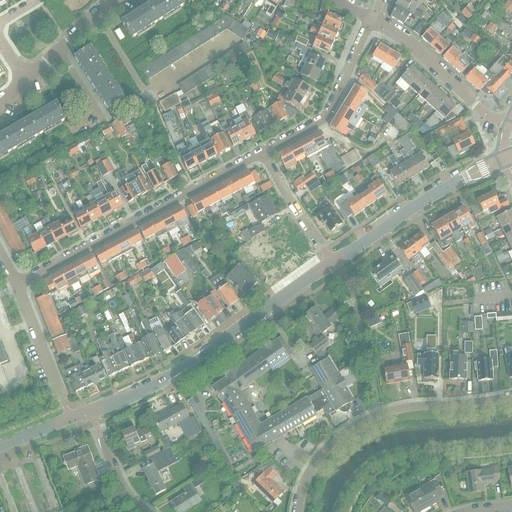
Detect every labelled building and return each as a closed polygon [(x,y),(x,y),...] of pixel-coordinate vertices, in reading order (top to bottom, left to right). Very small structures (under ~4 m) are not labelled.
[(181,0),(156,0),(148,5),(158,21),(185,5),(181,0)] [(269,0),(273,3),(269,10),(272,13),(280,0),(269,0)] [(290,9),(293,0),(286,0),(284,6),(290,9)] [(395,5),(396,6),(410,13),(416,16),(420,19),(423,14),(415,10),(418,5),(409,0),(397,0),(395,5)] [(224,3),(220,8),(225,11),(228,6),(224,3)] [(477,11),(469,4),(467,7),(461,12),(468,19),(474,14),(477,11)] [(132,38),(150,27),(158,21),(148,5),(122,22),(132,38)] [(410,13),(396,6),(390,17),(403,25),(408,17),(414,21),(416,16),(410,13)] [(326,15),(322,24),(338,30),(338,29),(340,30),(342,25),(340,24),(343,19),(333,15),(334,14),(320,7),(319,11),(326,15)] [(442,12),(436,19),(445,27),(446,26),(450,22),(451,21),(442,12)] [(227,15),(213,24),(220,34),(227,30),(227,15)] [(238,23),(227,15),(227,30),(232,33),(238,23)] [(466,21),(460,15),(453,22),(458,28),(466,21)] [(245,20),(241,25),(243,26),(248,29),(251,24),(245,20)] [(419,36),(428,25),(422,20),(413,31),(419,36)] [(238,23),(232,33),(237,36),(243,26),(241,25),(238,23)] [(213,24),(208,27),(215,37),(220,34),(213,24)] [(309,31),(317,35),(333,42),(338,30),(322,24),(319,30),(311,26),(309,31)] [(243,26),(237,36),(242,40),(244,36),(248,30),(248,29),(243,26)] [(208,27),(203,30),(210,41),(215,37),(208,27)] [(124,37),(119,28),(114,30),(120,39),(124,37)] [(279,33),(269,28),(265,35),(275,40),(279,33)] [(471,32),(464,28),(460,34),(466,38),(471,32)] [(248,30),(244,36),(252,41),(257,34),(249,29),(248,30)] [(421,38),(431,46),(439,38),(429,29),(421,38)] [(203,30),(198,34),(204,44),(210,41),(203,30)] [(198,34),(193,37),(199,47),(204,44),(198,34)] [(333,42),(317,35),(311,47),(328,54),(333,42)] [(308,41),(298,36),(295,41),(298,43),(312,49),(306,46),(308,41)] [(193,37),(188,40),(194,51),(199,47),(193,37)] [(439,38),(431,46),(440,55),(444,51),(445,50),(450,45),(450,42),(447,40),(445,40),(444,42),(439,38)] [(188,40),(182,43),(189,54),(194,51),(188,40)] [(245,41),(238,46),(245,56),(252,52),(245,41)] [(182,43),(177,47),(184,57),(189,54),(182,43)] [(312,49),(298,43),(296,48),(301,50),(299,54),(308,58),(306,64),(300,61),(300,62),(305,64),(320,71),(325,60),(310,54),(312,49)] [(371,46),(364,59),(369,62),(372,56),(382,63),(390,51),(379,44),(376,49),(371,46)] [(238,46),(233,49),(240,59),(245,56),(238,46)] [(74,57),(80,66),(91,83),(107,73),(90,47),(74,57)] [(177,47),(172,50),(179,60),(184,57),(177,47)] [(443,57),(452,66),(461,55),(452,47),(443,57)] [(233,49),(228,52),(235,62),(240,59),(233,49)] [(172,50),(167,53),(173,64),(179,60),(172,50)] [(390,51),(382,63),(393,69),(400,57),(390,51)] [(228,52),(223,55),(230,66),(235,62),(228,52)] [(167,53),(162,56),(168,67),(173,64),(167,53)] [(223,55),(218,59),(225,69),(230,66),(223,55)] [(461,55),(452,66),(461,74),(469,65),(463,60),(465,58),(461,55)] [(162,56),(157,60),(163,70),(168,67),(162,56)] [(511,63),(504,56),(489,72),(502,84),(510,75),(511,71),(511,63)] [(218,59),(213,62),(220,72),(225,69),(218,59)] [(157,60),(152,63),(158,73),(163,70),(157,60)] [(213,62),(208,65),(214,76),(220,72),(213,62)] [(305,64),(300,62),(298,66),(303,68),(300,75),(315,82),(320,71),(305,64)] [(152,63),(147,66),(153,77),(158,73),(152,63)] [(479,63),(474,69),(465,78),(479,91),(480,90),(486,95),(492,95),(502,84),(489,72),(479,63)] [(208,65),(202,69),(209,79),(214,76),(208,65)] [(153,77),(147,66),(142,69),(148,80),(153,77)] [(400,78),(409,86),(420,75),(411,66),(408,70),(407,70),(405,72),(406,72),(400,78)] [(202,69),(197,72),(204,82),(209,79),(202,69)] [(197,72),(192,75),(199,85),(204,82),(197,72)] [(107,73),(91,83),(108,109),(124,99),(107,73)] [(371,81),(363,74),(359,78),(367,86),(371,81)] [(192,75),(187,78),(194,89),(199,85),(192,75)] [(272,80),(290,91),(308,101),(312,94),(309,92),(310,89),(291,78),(289,83),(287,82),(287,83),(284,81),(285,80),(275,75),(272,80)] [(420,75),(409,86),(418,95),(429,83),(420,75)] [(264,88),(260,77),(254,79),(258,90),(264,88)] [(187,78),(182,82),(189,92),(194,89),(187,78)] [(371,81),(367,86),(377,95),(385,86),(380,82),(376,86),(371,81)] [(189,92),(182,82),(177,85),(181,90),(177,92),(180,98),(189,92)] [(429,83),(418,95),(427,103),(438,91),(429,83)] [(355,85),(348,95),(360,103),(367,92),(355,85)] [(385,86),(377,95),(382,100),(390,91),(385,86)] [(303,109),(308,101),(290,91),(286,98),(279,94),(277,99),(281,101),(283,103),(284,101),(298,110),(300,107),(303,109)] [(438,91),(427,103),(436,110),(446,99),(438,91)] [(176,93),(170,96),(176,106),(181,103),(176,93)] [(348,95),(342,106),(354,113),(360,103),(348,95)] [(170,96),(165,99),(170,108),(176,106),(170,96)] [(170,108),(165,99),(160,102),(165,111),(170,108)] [(446,99),(436,110),(445,119),(446,122),(455,117),(451,113),(453,111),(452,111),(455,107),(446,99)] [(243,104),(246,111),(251,118),(252,118),(260,132),(270,126),(268,123),(276,119),(270,108),(258,114),(250,100),(243,104)] [(269,107),(270,108),(276,119),(278,122),(297,112),(283,103),(281,101),(269,107)] [(56,103),(29,119),(38,135),(65,119),(56,103)] [(388,105),(384,109),(388,113),(385,116),(390,121),(393,118),(397,113),(388,105)] [(342,106),(336,116),(348,123),(354,127),(361,117),(354,113),(342,106)] [(243,121),(236,125),(244,140),(255,134),(247,121),(251,119),(251,118),(246,111),(239,115),(243,121)] [(390,121),(388,122),(393,127),(401,117),(397,113),(393,118),(390,121)] [(348,123),(336,116),(329,126),(341,134),(345,127),(352,131),(354,127),(348,123)] [(401,117),(393,127),(397,130),(405,121),(401,117)] [(460,117),(445,125),(448,130),(458,126),(462,134),(467,131),(460,117)] [(29,119),(2,134),(12,150),(38,135),(29,119)] [(115,122),(113,123),(111,124),(118,135),(119,134),(121,138),(128,134),(120,119),(115,122)] [(207,121),(201,124),(205,132),(206,131),(219,154),(229,148),(221,133),(215,136),(211,128),(207,121)] [(405,121),(397,130),(401,134),(411,126),(405,121)] [(244,140),(236,125),(229,129),(225,122),(221,124),(233,146),(244,140)] [(423,124),(419,129),(422,132),(423,133),(431,129),(424,123),(423,124)] [(118,135),(111,124),(101,130),(104,136),(112,132),(115,137),(118,135)] [(205,141),(198,144),(207,160),(217,154),(209,139),(205,132),(201,124),(197,126),(205,141)] [(320,131),(309,137),(317,152),(328,146),(320,131)] [(468,150),(467,148),(474,144),(467,131),(462,134),(462,135),(459,137),(458,136),(452,140),(454,145),(447,148),(452,158),(468,150)] [(2,134),(0,135),(0,156),(12,150),(2,134)] [(188,137),(184,139),(188,147),(189,150),(197,165),(207,160),(198,144),(192,148),(188,137)] [(309,137),(299,142),(305,154),(307,157),(317,152),(309,137)] [(184,139),(180,141),(184,152),(179,155),(187,171),(197,165),(189,150),(188,147),(184,139)] [(299,142),(288,148),(294,159),(305,154),(299,142)] [(76,144),(66,149),(69,156),(79,150),(76,144)] [(408,147),(404,149),(410,160),(418,173),(429,167),(425,160),(426,159),(423,154),(422,155),(421,153),(414,157),(408,147)] [(277,154),(284,165),(286,170),(297,164),(294,159),(288,148),(277,154)] [(406,162),(400,166),(408,180),(418,173),(410,160),(404,149),(399,152),(406,162)] [(355,150),(350,152),(356,162),(360,159),(355,150)] [(350,152),(345,155),(351,164),(356,162),(350,152)] [(379,164),(373,154),(367,158),(373,168),(379,164)] [(351,164),(345,155),(341,158),(346,167),(351,164)] [(408,180),(400,166),(394,155),(389,158),(396,168),(390,172),(391,174),(389,175),(392,179),(393,179),(398,186),(408,180)] [(168,181),(178,175),(171,162),(163,167),(162,165),(164,164),(161,157),(156,160),(168,181)] [(108,159),(102,162),(108,173),(114,170),(108,159)] [(102,162),(96,165),(102,176),(108,173),(102,162)] [(153,189),(164,183),(156,169),(150,172),(145,164),(141,167),(153,189)] [(76,169),(68,173),(71,179),(79,175),(76,169)] [(122,170),(115,174),(122,187),(120,189),(127,203),(138,197),(137,196),(131,185),(122,170)] [(139,170),(127,177),(131,184),(131,185),(137,196),(140,195),(141,196),(150,190),(139,170)] [(248,170),(236,176),(243,188),(246,194),(254,189),(251,183),(254,182),(255,184),(261,181),(255,170),(250,173),(248,170)] [(313,173),(305,179),(308,183),(316,178),(313,173)] [(358,174),(354,177),(358,183),(362,180),(358,174)] [(33,175),(25,180),(28,186),(36,181),(33,175)] [(369,190),(376,200),(387,193),(375,175),(370,178),(373,183),(367,187),(369,190)] [(236,176),(225,182),(231,194),(243,188),(236,176)] [(293,182),(295,185),(298,190),(305,185),(308,183),(305,179),(304,179),(303,176),(293,182)] [(316,178),(308,183),(305,185),(310,192),(321,184),(316,178)] [(100,181),(97,183),(99,188),(100,190),(104,197),(112,211),(123,205),(115,191),(108,195),(104,188),(100,181)] [(263,192),(273,187),(270,181),(260,187),(263,192)] [(225,182),(213,189),(220,200),(231,194),(225,182)] [(99,188),(89,193),(90,195),(94,202),(102,217),(112,211),(104,197),(100,190),(99,188)] [(213,189),(202,195),(208,207),(220,200),(213,189)] [(369,190),(359,196),(366,207),(376,200),(369,190)] [(493,192),(488,194),(476,199),(482,211),(490,208),(492,212),(508,205),(505,198),(497,202),(493,192)] [(90,205),(83,208),(91,223),(102,217),(94,202),(90,195),(86,197),(90,205)] [(215,219),(208,207),(202,195),(190,201),(192,204),(187,207),(192,217),(198,214),(197,213),(204,209),(211,221),(215,219)] [(259,223),(277,213),(267,195),(249,205),(259,223)] [(366,207),(359,196),(354,200),(352,198),(345,203),(352,214),(353,216),(366,207)] [(319,205),(323,211),(316,216),(320,222),(322,220),(330,232),(342,223),(330,206),(326,200),(324,200),(319,203),(319,205)] [(79,210),(72,214),(80,228),(91,223),(83,208),(80,201),(76,203),(79,210)] [(352,214),(345,203),(343,201),(337,205),(346,218),(352,214)] [(181,206),(170,212),(178,227),(183,224),(180,220),(187,217),(181,206)] [(463,206),(452,213),(461,228),(463,231),(464,233),(475,227),(463,206)] [(496,217),(501,228),(511,223),(511,212),(511,210),(496,217)] [(58,212),(54,215),(58,222),(66,236),(77,230),(69,216),(62,220),(58,212)] [(170,212),(160,217),(167,232),(178,227),(170,212)] [(452,213),(442,219),(451,234),(450,234),(455,242),(461,239),(461,236),(459,233),(463,231),(461,228),(452,213)] [(7,215),(0,219),(0,225),(10,221),(7,215)] [(26,217),(13,223),(18,232),(22,230),(26,239),(34,253),(45,248),(37,233),(33,226),(32,224),(30,225),(26,217)] [(160,217),(149,223),(155,234),(157,238),(167,232),(160,217)] [(48,218),(44,220),(56,242),(66,236),(58,222),(52,225),(48,218)] [(442,219),(431,225),(440,240),(438,241),(441,247),(444,248),(448,245),(444,238),(450,234),(451,234),(442,219)] [(40,223),(34,226),(37,233),(45,248),(56,242),(44,220),(40,222),(40,223)] [(10,221),(0,225),(0,227),(2,232),(13,226),(10,221)] [(155,234),(149,223),(139,229),(144,240),(155,234)] [(511,223),(501,228),(506,239),(511,236),(511,223)] [(261,224),(248,232),(246,229),(241,232),(247,242),(252,239),(251,238),(265,230),(261,224)] [(13,226),(2,232),(5,237),(16,231),(13,226)] [(136,230),(125,236),(131,247),(142,241),(136,230)] [(16,231),(5,237),(8,242),(19,236),(16,231)] [(420,232),(410,239),(418,252),(421,256),(432,248),(420,232)] [(481,245),(487,243),(482,232),(476,235),(481,245)] [(19,236),(8,242),(11,247),(22,242),(19,236)] [(125,236),(115,241),(122,255),(133,249),(131,247),(125,236)] [(407,260),(409,263),(413,260),(414,263),(422,257),(423,258),(418,252),(410,239),(403,244),(403,243),(397,247),(407,260)] [(115,241),(104,247),(112,261),(122,255),(115,241)] [(434,241),(429,245),(437,256),(447,270),(452,267),(449,262),(442,252),(434,241)] [(22,242),(11,247),(14,253),(24,247),(22,242)] [(200,246),(197,242),(184,249),(189,255),(200,246)] [(24,247),(14,253),(16,258),(27,252),(24,247)] [(112,261),(104,247),(94,253),(100,264),(107,260),(108,263),(112,261)] [(164,261),(175,278),(185,271),(180,263),(189,257),(184,249),(173,254),(164,261)] [(442,252),(449,262),(454,258),(447,249),(442,252)] [(370,272),(377,283),(380,287),(399,273),(398,272),(403,268),(392,252),(382,260),(384,262),(370,272)] [(503,254),(496,257),(498,261),(508,257),(506,252),(503,254)] [(91,254),(81,260),(89,274),(89,275),(100,270),(91,254)] [(146,259),(140,263),(143,268),(149,265),(146,259)] [(81,260),(70,265),(76,276),(78,280),(89,274),(81,260)] [(70,265),(60,271),(69,287),(79,281),(78,280),(76,276),(70,265)] [(227,279),(226,281),(239,299),(243,294),(243,295),(243,294),(244,295),(251,288),(249,286),(251,285),(253,286),(257,282),(239,265),(226,278),(227,279)] [(505,274),(511,271),(508,265),(502,268),(505,274)] [(156,278),(149,268),(140,275),(145,282),(151,278),(153,280),(156,278)] [(477,269),(472,271),(478,282),(483,279),(477,269)] [(416,270),(411,274),(418,284),(424,280),(416,270)] [(60,271),(49,277),(51,279),(45,282),(51,295),(57,291),(58,293),(69,287),(60,271)] [(138,274),(130,279),(133,285),(142,280),(138,274)] [(423,290),(418,284),(411,274),(403,280),(415,296),(423,290)] [(442,285),(438,278),(422,289),(424,293),(442,285)] [(239,299),(226,281),(215,288),(228,307),(239,299)] [(176,293),(177,295),(186,307),(180,311),(194,331),(204,324),(186,300),(188,299),(181,290),(176,293)] [(220,299),(219,298),(214,290),(210,293),(211,295),(205,299),(202,296),(195,301),(197,305),(208,321),(216,315),(222,310),(217,302),(220,299)] [(36,299),(38,305),(50,300),(47,294),(36,299)] [(426,295),(406,304),(410,313),(414,311),(415,314),(418,313),(419,316),(431,316),(428,308),(431,307),(426,295)] [(50,300),(38,305),(40,310),(52,306),(50,300)] [(173,323),(165,329),(166,332),(175,345),(194,331),(180,311),(174,303),(170,305),(176,314),(170,318),(173,323)] [(52,306),(40,310),(43,316),(54,311),(52,306)] [(75,310),(79,317),(87,313),(82,306),(75,310)] [(329,325),(338,317),(332,310),(323,317),(315,307),(306,313),(307,315),(305,316),(310,322),(312,320),(322,333),(330,326),(329,325)] [(54,311),(43,316),(45,321),(56,316),(54,311)] [(56,316),(45,321),(47,327),(59,322),(56,316)] [(157,317),(147,321),(151,329),(162,352),(165,350),(166,352),(170,349),(169,348),(172,346),(163,329),(159,321),(157,317)] [(151,329),(147,321),(146,319),(141,322),(140,324),(142,329),(144,329),(146,333),(148,333),(149,335),(143,338),(152,356),(162,352),(151,329)] [(59,322),(47,327),(49,332),(61,327),(59,322)] [(61,327),(49,332),(51,337),(63,333),(61,327)] [(132,333),(128,335),(133,346),(140,362),(150,357),(143,341),(137,344),(132,333)] [(112,343),(106,346),(108,351),(118,372),(129,367),(119,346),(113,334),(109,335),(112,343)] [(52,341),(55,349),(57,348),(68,342),(68,341),(65,335),(52,341)] [(128,335),(123,338),(122,337),(118,339),(131,367),(140,362),(133,346),(128,335)] [(309,346),(314,353),(329,343),(323,335),(309,346)] [(424,355),(416,355),(416,365),(424,366),(424,379),(437,379),(437,374),(438,374),(438,373),(437,373),(437,354),(435,354),(435,349),(436,336),(426,336),(426,354),(424,354),(424,355)] [(99,358),(101,361),(108,377),(118,372),(108,351),(106,346),(102,338),(96,340),(99,347),(103,356),(99,358)] [(57,348),(55,349),(57,354),(71,348),(70,347),(77,344),(75,339),(68,341),(68,342),(57,348)] [(225,377),(211,387),(222,402),(223,402),(253,453),(316,415),(315,413),(323,409),(326,416),(334,411),(335,411),(336,410),(336,411),(338,409),(339,411),(341,412),(343,412),(345,412),(346,412),(348,411),(349,410),(350,408),(351,406),(350,404),(350,403),(352,401),(353,400),(352,398),(345,387),(347,386),(342,377),(340,378),(329,358),(310,369),(322,389),(306,398),(260,424),(241,391),(247,386),(246,385),(270,368),(271,370),(279,364),(278,363),(288,356),(276,339),(270,343),(269,341),(264,345),(265,346),(234,368),(233,367),(223,374),(225,377)] [(403,362),(412,360),(409,344),(400,346),(403,362)] [(478,381),(492,380),(491,367),(497,367),(496,351),(489,351),(490,360),(476,361),(476,363),(474,363),(475,370),(477,370),(478,381)] [(465,380),(466,357),(450,356),(449,379),(465,380)] [(95,365),(89,368),(96,383),(107,378),(97,357),(92,359),(95,365)] [(75,366),(76,370),(85,388),(96,383),(89,368),(84,370),(81,364),(75,367),(75,366)] [(386,384),(409,380),(406,364),(383,368),(384,375),(384,377),(385,377),(386,384)] [(66,371),(69,377),(76,393),(85,388),(76,370),(75,366),(66,371)] [(344,370),(347,375),(354,371),(351,366),(344,370)] [(164,412),(153,419),(160,432),(177,423),(186,439),(198,433),(190,419),(181,404),(165,413),(164,412)] [(194,416),(190,419),(198,433),(202,431),(194,416)] [(131,448),(153,438),(149,428),(136,434),(133,428),(129,430),(128,429),(122,432),(123,432),(121,433),(125,443),(128,442),(131,448)] [(80,465),(84,475),(88,485),(100,480),(92,461),(93,460),(87,446),(79,449),(80,450),(63,457),(68,470),(80,465)] [(147,459),(160,452),(157,446),(144,453),(147,459)] [(152,464),(142,469),(142,470),(143,470),(148,481),(147,482),(150,489),(152,488),(155,495),(165,490),(162,484),(154,469),(166,463),(160,453),(149,459),(152,464)] [(493,480),(499,479),(497,466),(491,467),(491,469),(466,473),(469,493),(483,491),(482,484),(493,483),(493,480)] [(272,503),(283,492),(276,485),(274,487),(269,481),(276,474),(269,467),(253,483),(272,503)] [(194,489),(204,483),(200,477),(182,488),(185,493),(169,503),(174,511),(184,511),(202,501),(194,489)] [(438,497),(443,494),(433,478),(428,481),(429,483),(405,496),(414,511),(417,511),(439,500),(438,497)] [(392,501),(379,491),(375,497),(387,507),(392,501)]
